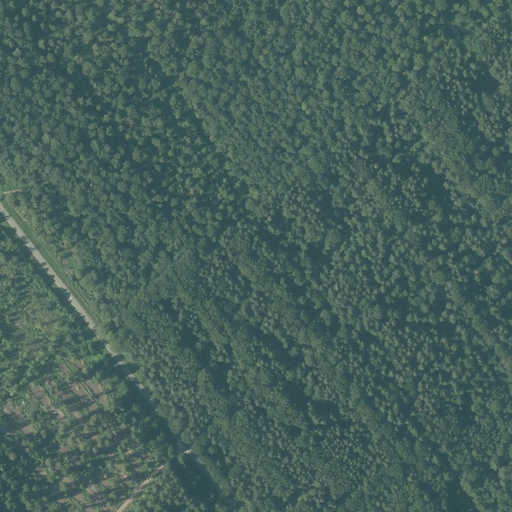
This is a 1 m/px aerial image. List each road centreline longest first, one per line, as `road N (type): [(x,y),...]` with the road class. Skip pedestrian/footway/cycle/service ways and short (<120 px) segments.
road 1 (track): [(91,0),(165,75),(240,198),(477,511)]
road 2 (track): [(119,511),(173,453),(239,410),(511,193)]
road 3 (tertiary): [(237,511),(0,207)]
road 4 (track): [(0,195),(36,186),(224,35),(291,0)]
road 5 (track): [(426,0),(511,103)]
